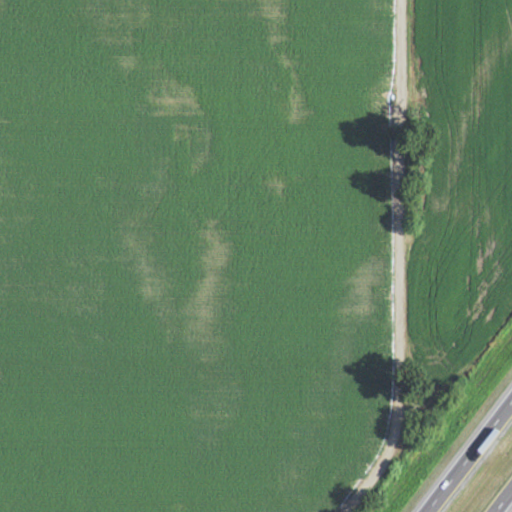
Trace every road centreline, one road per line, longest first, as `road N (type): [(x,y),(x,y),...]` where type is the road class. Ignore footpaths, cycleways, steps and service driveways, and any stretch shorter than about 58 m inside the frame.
road 1 (residential): [(338,511),(375,475),(392,420),(398,0)]
road 2 (motorway): [(511,396),(423,511)]
